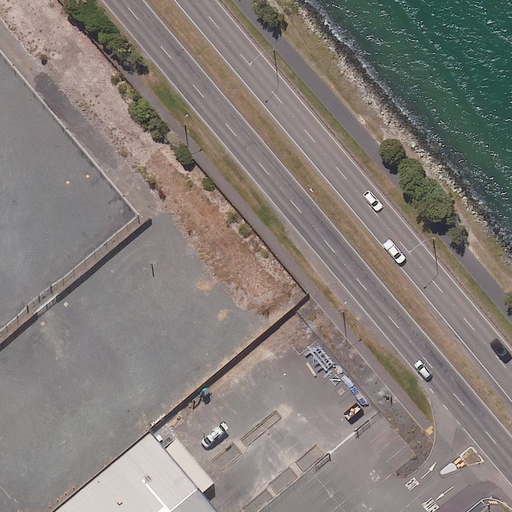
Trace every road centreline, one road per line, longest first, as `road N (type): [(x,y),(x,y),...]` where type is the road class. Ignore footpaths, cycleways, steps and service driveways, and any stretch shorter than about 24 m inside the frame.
road 1 (secondary): [(511,462),(119,0)]
road 2 (secondary): [(196,0),(511,372)]
